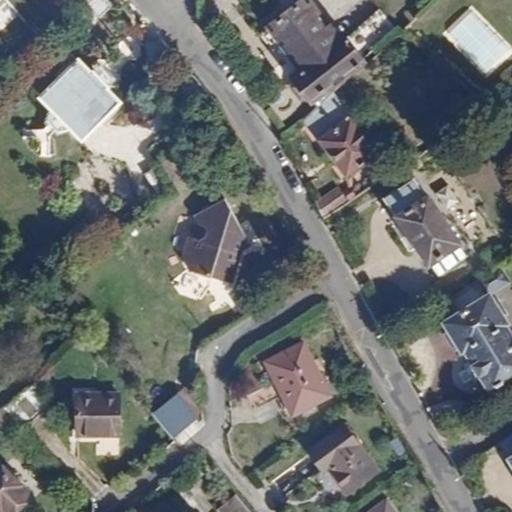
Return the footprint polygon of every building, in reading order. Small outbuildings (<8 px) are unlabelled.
[(0,0),(0,11),(9,5),(4,0),(0,0)] [(106,0),(81,0),(99,17),(111,5),(106,0)] [(297,78),(319,107),(335,94),(346,84),(342,76),(363,60),(345,37),(340,42),(307,0),(303,0),(272,25),(305,69),(297,78)] [(83,139),(121,102),(81,61),(44,98),(53,108),(47,123),(58,134),(73,129),(83,139)] [(197,110),(212,97),(191,71),(176,85),(197,110)] [(319,107),(305,120),(348,175),(379,151),(335,94),(319,107)] [(173,192),(156,163),(143,172),(161,202),(173,192)] [(412,177),(383,196),(438,277),(469,256),(428,196),(425,198),(412,177)] [(339,187),(315,202),(324,217),(349,200),(339,187)] [(146,240),(159,263),(168,258),(168,254),(177,248),(184,252),(182,264),(226,276),(234,272),(241,248),(252,241),(225,194),(146,240)] [(488,294),(445,321),(464,350),(466,348),(493,390),(511,377),(511,339),(503,324),(505,322),(488,294)] [(293,414),(330,394),(303,342),(269,360),(284,388),(281,391),(293,414)] [(20,423),(26,429),(52,404),(33,383),(7,408),(20,423)] [(119,432),(119,394),(78,394),(77,432),(119,432)] [(199,419),(177,394),(153,415),(175,440),(199,419)] [(0,408),(0,419),(11,433),(20,423),(7,408),(4,405),(0,408)] [(376,474),(347,427),(313,450),(324,469),(330,465),(347,492),(376,474)] [(511,438),(503,445),(511,459),(511,438)] [(3,511),(13,511),(31,494),(4,469),(0,472),(0,511),(1,511),(2,511),(3,511)] [(224,511),(241,511),(234,503),(224,511)] [(390,511),(384,503),(371,511),(390,511)]
